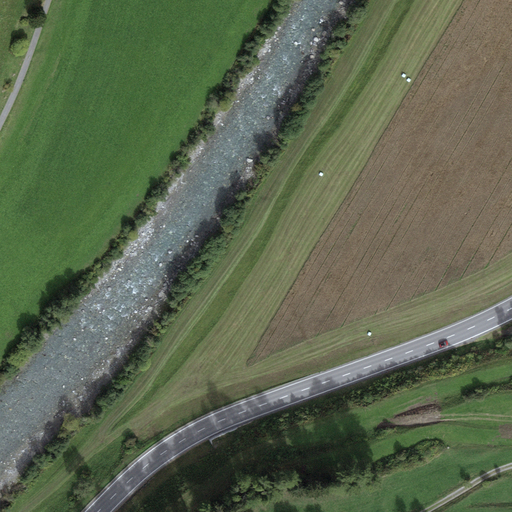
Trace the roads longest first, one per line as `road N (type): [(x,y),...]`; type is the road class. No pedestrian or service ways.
road 1 (primary): [(511,308),(220,420),(149,461),(98,511)]
road 2 (track): [(49,0),(0,122)]
